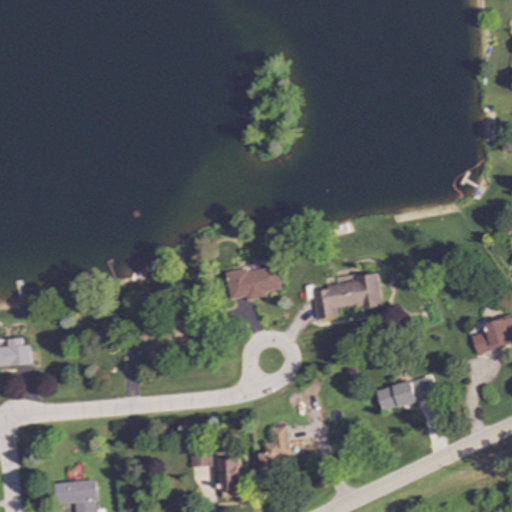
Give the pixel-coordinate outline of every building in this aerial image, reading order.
[(278,289),(275,267),(245,272),(244,269),(223,272),(227,301),(244,299),(244,301),(265,298),(264,292),(278,289)] [(380,306),(376,277),(310,286),(315,320),(336,317),(334,308),(356,305),(357,310),(380,306)] [(192,338),(183,314),(137,332),(146,355),(192,338)] [(474,353),(511,342),(511,315),(483,324),(485,331),(469,335),(474,353)] [(0,366),(28,365),(27,345),(20,345),(20,338),(5,339),(5,346),(0,346),(0,366)] [(380,410),(432,399),(428,378),(375,388),(380,410)] [(289,457),(285,426),(269,427),(271,442),(257,444),(260,473),(275,472),(274,459),(289,457)] [(210,449),(188,450),(188,467),(211,466),(210,449)] [(218,491),(239,490),(238,458),(217,458),(218,491)] [(53,483),(55,505),(73,504),(73,511),(95,511),(94,480),(53,483)]
